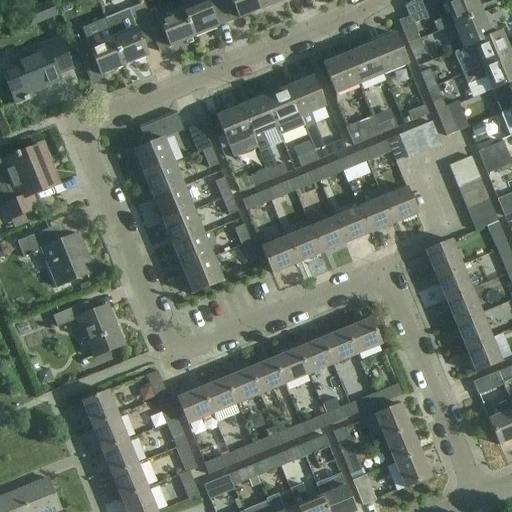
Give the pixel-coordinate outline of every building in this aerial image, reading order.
[(181,0),(178,2),(182,10),(193,39),(217,29),(216,29),(227,24),(217,0),(181,0)] [(262,10),(258,0),(217,0),(227,24),(238,20),(239,20),(262,10)] [(258,0),(262,10),(286,1),(285,0),(258,0)] [(437,34),(454,27),(454,26),(482,14),(475,0),(449,0),(444,3),(449,17),(433,24),(437,34)] [(106,20),(105,20),(124,67),(147,58),(143,47),(154,42),(144,16),(139,6),(119,14),(106,20)] [(182,10),(159,20),(155,12),(144,16),(154,42),(158,53),(193,39),(182,10)] [(491,37),(482,14),(454,26),(454,27),(463,50),(473,46),(473,45),(491,37)] [(398,22),(408,46),(419,41),(409,17),(398,22)] [(81,30),(86,40),(74,45),(85,70),(96,66),(100,77),(124,67),(105,20),(81,30)] [(501,33),(491,37),(473,45),(473,46),(463,50),(453,54),(463,76),(511,56),(501,33)] [(371,46),(383,76),(407,66),(395,36),(371,46)] [(44,52),(1,70),(15,104),(23,101),(24,103),(29,101),(28,98),(33,96),(32,92),(58,82),(55,76),(71,69),(59,40),(42,47),(44,52)] [(408,46),(413,59),(417,68),(428,63),(419,41),(408,46)] [(371,46),(347,55),(359,86),(383,76),(371,46)] [(359,86),(347,55),(323,65),(335,95),(359,86)] [(486,78),(492,92),(502,88),(502,87),(511,82),(511,59),(511,56),(463,76),(467,86),(486,78)] [(452,61),(437,65),(442,83),(457,79),(452,61)] [(420,75),(427,92),(436,88),(429,71),(420,75)] [(312,79),(287,89),(300,119),(305,131),(314,152),(324,148),(315,127),(310,114),(324,109),(312,79)] [(511,82),(502,87),(502,88),(511,110),(511,109),(511,82)] [(444,109),(436,88),(427,92),(435,112),(444,109)] [(287,89),(264,98),(276,128),(300,119),(287,89)] [(264,98),(240,108),(252,138),(259,153),(262,162),(266,172),(276,168),(272,158),(269,149),(282,143),(276,128),(264,98)] [(476,101),(467,104),(473,122),(482,119),(476,101)] [(457,103),(446,108),(457,133),(468,128),(457,103)] [(411,123),(428,116),(424,107),(407,114),(411,123)] [(252,138),(240,108),(216,118),(228,148),(252,138)] [(446,138),(457,133),(446,108),(444,109),(435,112),(446,138)] [(510,138),(511,136),(511,109),(511,110),(500,115),(510,138)] [(345,128),(353,147),(380,136),(376,126),(372,116),(345,128)] [(393,119),(376,126),(380,136),(397,129),(393,119)] [(440,146),(438,141),(431,123),(420,128),(429,150),(440,146)] [(201,124),(187,130),(187,131),(197,155),(202,153),(211,149),(201,124)] [(418,155),(429,150),(420,128),(409,132),(418,155)] [(407,159),(418,155),(409,132),(398,137),(407,159)] [(407,159),(398,137),(387,142),(391,153),(396,164),(407,159)] [(133,152),(143,177),(173,164),(163,140),(133,152)] [(367,163),(391,153),(387,142),(362,152),(367,163)] [(477,153),(482,164),(507,154),(502,143),(477,153)] [(314,152),(313,152),(317,162),(334,155),(330,145),(324,148),(314,152)] [(31,195),(33,195),(57,185),(42,147),(19,156),(18,153),(15,154),(16,157),(0,163),(0,179),(5,178),(11,192),(0,196),(0,212),(4,223),(37,210),(31,195)] [(211,149),(202,153),(209,169),(218,166),(211,149)] [(300,169),(317,162),(313,152),(296,159),(300,169)] [(362,152),(338,162),(343,173),(367,163),(362,152)] [(507,154),(482,164),(486,175),(511,165),(507,154)] [(453,178),(475,169),(470,158),(448,167),(453,178)] [(319,183),(343,173),(338,162),(314,172),(319,183)] [(153,200),(183,188),(173,164),(143,177),(153,200)] [(266,172),(270,181),(287,174),(283,165),(276,168),(266,172)] [(475,169),(453,178),(457,189),(479,180),(475,169)] [(253,188),(270,181),(266,172),(249,179),(253,188)] [(295,193),(319,183),(314,172),(290,182),(295,193)] [(215,184),(221,200),(231,196),(224,180),(215,184)] [(462,199),(484,190),(479,180),(457,189),(462,199)] [(270,203),(295,193),(290,182),(266,191),(270,203)] [(183,188),(153,200),(163,224),(193,212),(183,188)] [(417,215),(406,189),(382,199),(392,225),(417,215)] [(466,210),(488,201),(484,190),(462,199),(466,210)] [(246,213),(270,203),(266,191),(241,202),(246,213)] [(238,214),(231,196),(221,200),(229,217),(238,214)] [(511,211),(506,197),(497,201),(504,218),(511,214),(511,211)] [(392,225),(382,199),(357,209),(368,235),(392,225)] [(470,221),(493,212),(488,201),(466,210),(470,221)] [(368,235),(357,209),(333,219),(344,245),(368,235)] [(172,248),(203,235),(193,212),(163,224),(172,248)] [(475,232),(497,223),(493,212),(470,221),(475,232)] [(333,219),(309,229),(320,255),(344,245),(333,219)] [(172,248),(182,271),(212,259),(208,249),(232,239),(227,225),(203,235),(172,248)] [(234,230),(241,247),(250,243),(243,226),(234,230)] [(49,229),(16,243),(22,259),(41,251),(56,288),(93,273),(78,235),(55,244),(49,229)] [(320,255),(309,229),(285,239),(296,265),(320,255)] [(507,248),(500,230),(489,234),(497,252),(507,248)] [(285,239),(261,249),(272,275),(296,265),(285,239)] [(425,252),(435,277),(461,266),(451,242),(425,252)] [(257,261),(250,243),(241,247),(248,265),(257,261)] [(511,273),(511,258),(510,254),(499,259),(507,276),(511,273)] [(222,283),(212,259),(182,271),(192,295),(222,283)] [(435,277),(445,301),(471,290),(461,266),(435,277)] [(445,301),(455,325),(481,314),(471,290),(445,301)] [(87,303),(52,318),(57,329),(76,321),(92,359),(123,346),(107,307),(91,314),(87,303)] [(455,325),(465,349),(491,339),(481,314),(455,325)] [(370,320),(345,330),(356,356),(381,346),(370,320)] [(345,330),(321,340),(332,366),(356,356),(345,330)] [(491,339),(465,349),(475,374),(501,363),(491,339)] [(297,350),(308,376),(332,366),(321,340),(297,350)] [(273,360),(284,386),(308,376),(297,350),(273,360)] [(249,370),(260,396),(284,386),(273,360),(249,370)] [(260,396),(249,370),(225,380),(236,406),(260,396)] [(497,373),(472,383),(478,396),(503,386),(497,373)] [(168,400),(160,379),(149,384),(157,405),(168,400)] [(236,406),(225,380),(201,389),(212,416),(236,406)] [(212,416),(201,389),(176,400),(187,426),(212,416)] [(394,399),(390,389),(372,396),(376,407),(394,399)] [(91,428),(117,417),(107,392),(81,403),(91,428)] [(353,416),(370,410),(365,399),(349,406),(353,416)] [(499,447),(511,440),(511,410),(508,402),(484,412),(499,447)] [(178,424),(169,404),(159,408),(167,429),(178,424)] [(384,441),(410,430),(400,406),(374,416),(374,417),(363,422),(370,437),(380,433),(384,441)] [(342,408),(325,415),(329,426),(347,419),(342,408)] [(117,417),(91,428),(101,452),(127,441),(117,417)] [(305,436),(322,429),(318,418),(300,426),(305,436)] [(188,448),(179,428),(169,432),(177,453),(188,448)] [(298,439),(294,428),(276,435),(281,446),(298,439)] [(350,447),(343,429),(332,434),(339,451),(350,447)] [(410,430),(384,441),(394,465),(420,454),(410,430)] [(311,455),(329,447),(324,437),(306,444),(311,455)] [(274,449),(270,438),(252,445),(256,456),(274,449)] [(127,441),(101,452),(111,476),(137,465),(127,441)] [(300,447),(282,454),(287,465),(304,458),(300,447)] [(245,448),(228,455),(232,466),(250,459),(245,448)] [(349,476),(360,471),(352,451),(341,455),(349,476)] [(179,456),(186,474),(189,473),(196,470),(189,452),(179,456)] [(420,454),(394,465),(385,469),(395,493),(430,479),(420,454)] [(276,457),(258,464),(263,475),(280,467),(276,457)] [(203,465),(204,467),(208,476),(225,469),(221,458),(203,465)] [(137,465),(111,476),(120,500),(147,489),(137,465)] [(235,474),(239,484),(256,477),(252,467),(235,474)] [(178,477),(188,501),(199,497),(189,473),(186,474),(178,477)] [(340,475),(315,486),(320,497),(326,511),(355,511),(345,487),(340,475)] [(207,497),(232,487),(228,476),(203,487),(207,497)] [(362,507),(375,502),(365,477),(352,482),(362,507)] [(46,479),(19,491),(27,511),(59,511),(52,492),(47,480),(46,479)] [(289,491),(296,507),(298,511),(326,511),(320,497),(308,502),(301,486),(289,491)] [(155,511),(147,489),(120,500),(125,511),(155,511)] [(0,511),(27,511),(19,491),(0,498),(0,511)] [(298,511),(296,507),(284,511),(277,495),(265,500),(266,503),(269,511),(298,511)] [(244,511),(269,511),(266,503),(244,511)]
